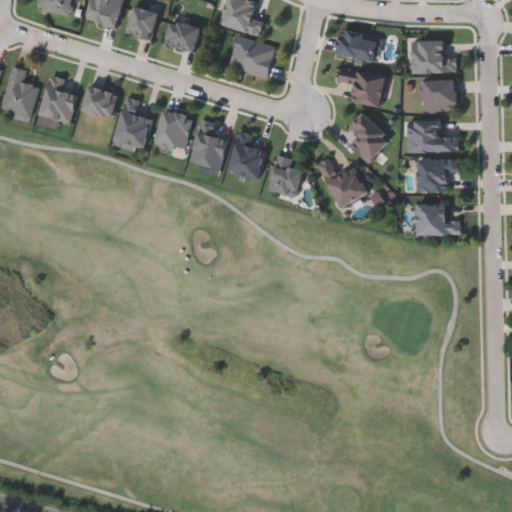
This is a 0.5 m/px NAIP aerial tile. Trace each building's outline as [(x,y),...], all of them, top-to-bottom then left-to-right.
[(73,0),(72,14),(35,9),(36,0),(73,0)] [(86,21),(90,0),(123,0),(117,28),(86,21)] [(260,36),(221,26),(227,0),(252,0),(260,2),(257,14),(265,16),(260,36)] [(151,41),(127,34),(135,6),(159,13),(151,41)] [(196,52),(166,45),(172,20),(202,28),(196,52)] [(276,47),(267,78),(228,67),(237,36),(276,47)] [(413,41),(445,41),(445,57),(455,57),(455,73),(413,73),(413,41)] [(26,69),(23,83),(38,86),(30,122),(13,118),(14,112),(2,109),(11,66),(26,69)] [(351,102),(354,85),(337,82),(340,67),(387,76),(381,108),(351,102)] [(77,95),(70,124),(40,116),(51,75),(63,78),(60,91),(77,95)] [(423,111),(424,80),(457,80),(456,112),(423,111)] [(118,94),(112,119),(83,111),(89,86),(118,94)] [(115,140),(126,97),(139,101),(136,115),(153,119),(145,148),(115,140)] [(185,151),(155,143),(164,109),(193,117),(185,151)] [(360,139),(349,128),(363,114),(391,141),(368,164),(352,147),(360,139)] [(222,169),(192,163),(200,120),(217,123),(214,137),(228,140),(222,169)] [(409,153),(409,120),(441,121),(441,137),(459,137),(459,153),(409,153)] [(259,180),(230,172),(239,132),(253,135),(250,147),(266,151),(259,180)] [(296,198),(268,191),(277,155),(292,159),(290,168),(303,171),(296,198)] [(340,209),(318,164),(330,158),(338,176),(355,167),(368,195),(340,209)] [(418,192),(418,160),(459,160),(459,173),(448,173),(448,192),(418,192)] [(417,204),(448,203),(448,220),(461,220),(461,235),(418,236),(417,204)]
